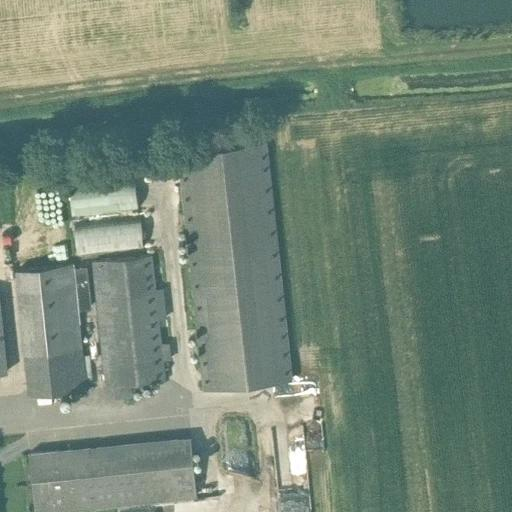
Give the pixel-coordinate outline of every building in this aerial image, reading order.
[(293,381),(267,143),(178,152),(203,390),(293,381)] [(136,208),(133,182),(69,188),(72,215),(136,208)] [(142,243),(139,219),(74,228),(78,252),(142,243)] [(100,261),(92,262),(105,387),(113,387),(114,387),(115,399),(133,397),(132,385),(164,382),(151,256),(100,261)] [(86,390),(73,265),(17,271),(30,395),(86,390)] [(87,266),(75,267),(79,309),(92,308),(87,266)] [(51,511),(196,497),(190,436),(29,453),(35,511),(51,511)]
